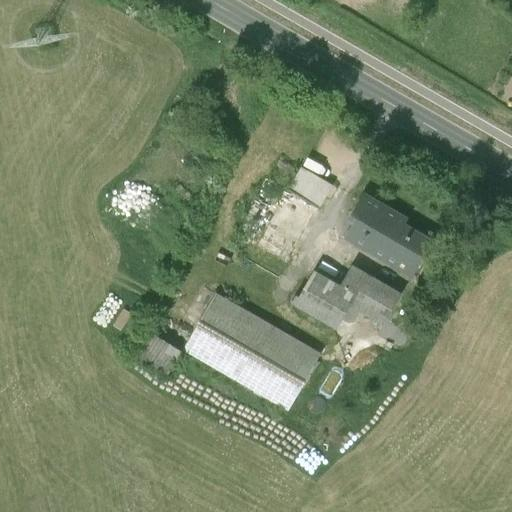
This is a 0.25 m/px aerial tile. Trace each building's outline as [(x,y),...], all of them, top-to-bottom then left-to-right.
[(301,168),(288,191),(318,209),(331,186),(301,168)] [(405,220),(364,196),(351,218),(356,221),(347,238),(417,277),(426,260),(421,257),(430,242),(401,225),(405,220)] [(340,287),(314,273),(296,304),(336,327),(349,304),(383,324),(400,295),(351,267),(340,287)] [(320,355),(215,294),(184,349),(289,410),(320,355)] [(183,351),(150,330),(135,353),(169,375),(183,351)]
